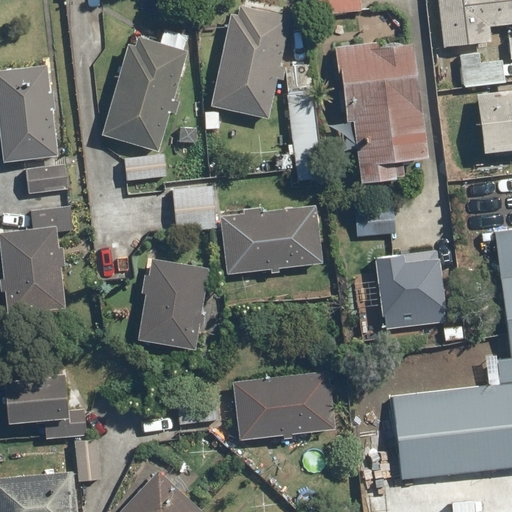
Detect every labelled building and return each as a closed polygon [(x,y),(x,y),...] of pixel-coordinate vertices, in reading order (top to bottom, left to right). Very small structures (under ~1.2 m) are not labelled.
[(361,9),(359,0),(315,0),(318,14),(361,9)] [(511,0),(435,0),(441,44),(490,39),(488,25),(511,22),(511,34),(507,36),(509,58),(511,57),(511,0)] [(266,117),(289,15),(238,4),(236,14),(229,12),(208,104),(266,117)] [(156,149),(186,49),(137,34),(134,44),(126,41),(99,132),(156,149)] [(391,160),(425,156),(410,41),(369,46),(369,42),(333,46),(342,120),(350,119),(358,182),(394,177),(391,160)] [(479,60),(478,51),(457,53),(461,85),(503,81),(501,58),(479,60)] [(56,154),(46,63),(0,68),(0,140),(2,160),(56,154)] [(511,146),(511,88),(474,93),(481,150),(511,146)] [(320,176),(309,89),(285,92),(296,179),(320,176)] [(165,175),(163,152),(122,157),(125,179),(165,175)] [(68,188),(65,162),(25,166),(28,192),(68,188)] [(216,227),(211,183),(170,187),(174,231),(216,227)] [(394,232),(391,201),(353,205),(356,236),(394,232)] [(320,261),(314,203),(217,213),(224,271),(320,261)] [(72,228),(69,204),(29,209),(31,226),(0,229),(0,270),(6,313),(64,306),(55,230),(72,228)] [(391,396),(401,479),(511,465),(511,227),(493,230),(509,356),(495,358),(498,383),(391,396)] [(447,318),(436,246),(370,256),(380,328),(447,318)] [(193,348),(208,266),(149,256),(135,338),(193,348)] [(390,405),(385,366),(345,371),(350,410),(390,405)] [(333,427),(327,369),(231,380),(237,438),(333,427)] [(67,409),(63,371),(0,378),(5,422),(43,418),(45,438),(85,434),(82,407),(67,409)] [(218,418),(215,395),(175,400),(178,423),(218,418)] [(100,477),(95,437),(73,439),(77,480),(100,477)] [(0,511),(74,511),(71,469),(0,475),(0,511)] [(203,511),(158,469),(116,511),(203,511)]
